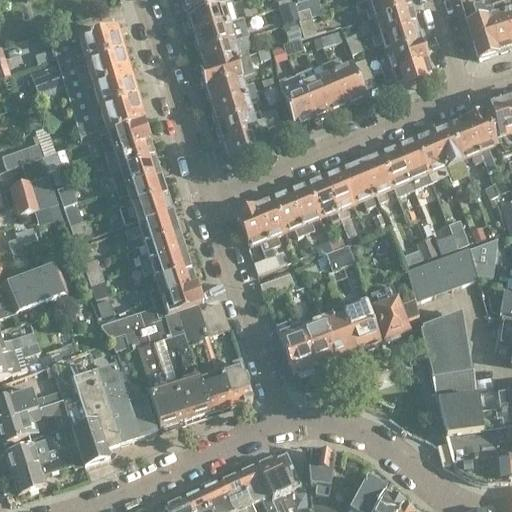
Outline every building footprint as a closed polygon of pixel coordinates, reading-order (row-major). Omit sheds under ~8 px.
[(187,14),(221,4),(219,0),(182,0),(183,3),(182,6),(184,11),(186,13),(187,14)] [(368,24),(409,11),(409,8),(410,6),(408,0),(407,0),(381,0),(359,7),(354,9),(357,17),(365,14),(368,24)] [(496,55),(482,11),(478,0),(458,0),(478,63),(497,57),(496,55)] [(511,12),(508,3),(499,5),(511,45),(511,12)] [(511,50),(511,45),(499,5),(482,11),(496,55),(498,55),(500,56),(506,54),(507,52),(511,50)] [(191,30),(193,36),(237,23),(234,14),(225,17),(222,8),(188,18),(189,21),(187,24),(189,29),(191,30)] [(244,20),(257,17),(255,9),(242,12),(244,20)] [(278,15),(282,29),(285,28),(297,24),(299,24),(296,16),(295,10),(278,15)] [(370,42),(415,29),(413,23),(414,20),(412,14),(410,12),(409,11),(368,24),(373,41),(370,42)] [(310,22),(308,13),(296,16),(299,24),(297,24),(298,26),(310,22)] [(198,54),(246,40),(247,40),(242,21),(237,23),(193,36),(195,43),(194,45),(196,52),(198,53),(198,54)] [(315,37),(310,22),(298,26),(302,41),(315,37)] [(302,41),(298,26),(297,24),(285,28),(282,29),(288,47),(300,43),(303,42),(302,41)] [(385,57),(421,46),(420,44),(421,41),(419,36),(417,35),(415,29),(370,42),(373,51),(382,48),(385,57)] [(144,125),(116,32),(52,51),(81,148),(99,142),(144,125)] [(315,53),(341,45),(337,35),(312,43),(315,53)] [(347,51),(359,46),(355,37),(344,42),(347,51)] [(247,58),(245,51),(249,50),(246,40),(198,54),(199,56),(198,58),(199,64),(202,66),(204,72),(247,58)] [(300,43),(288,47),(282,49),(285,60),(303,55),(300,43)] [(362,54),(359,46),(347,51),(351,59),(362,54)] [(381,78),(426,64),(424,58),(425,56),(423,49),(421,48),(421,46),(385,57),(388,66),(379,69),(381,78)] [(282,51),(271,54),(274,67),(285,63),(282,51)] [(205,89),(206,91),(241,81),(238,71),(250,67),(250,69),(270,63),(267,53),(247,58),(204,72),(200,73),(202,79),(200,82),(202,88),(205,89)] [(329,66),(347,108),(352,106),(355,107),(361,105),(362,102),(365,101),(350,67),(341,70),(338,62),(329,66)] [(361,84),(371,81),(364,64),(354,67),(361,84)] [(396,93),(432,82),(431,79),(432,77),(430,71),(428,70),(426,64),(381,78),(384,86),(393,84),(396,93)] [(312,73),(329,115),(332,114),(335,116),(341,113),(342,110),(347,108),(329,66),(320,70),(320,69),(312,73)] [(54,70),(30,79),(39,103),(63,95),(54,70)] [(294,80),(312,123),(318,120),(321,121),(327,119),(328,116),(329,115),(312,73),(294,80)] [(280,96),(295,130),(297,129),(300,130),(306,128),(307,125),(312,123),(294,80),(285,84),(284,81),(278,84),(278,87),(277,87),(280,96)] [(209,103),(211,108),(255,96),(252,87),(243,89),(241,81),(206,91),(206,92),(205,95),(207,101),(209,103)] [(274,90),(271,81),(260,84),(263,94),(274,90)] [(374,89),(371,81),(361,84),(365,93),(374,89)] [(274,90),(263,94),(262,95),(268,110),(272,108),(280,105),(274,90)] [(216,125),(217,127),(251,116),(248,107),(257,104),(255,96),(211,108),(213,114),(212,117),(214,124),(216,125)] [(511,100),(502,103),(511,125),(511,100)] [(511,158),(511,125),(502,103),(491,107),(491,109),(488,110),(489,112),(482,115),(496,149),(501,161),(502,161),(503,166),(510,164),(508,159),(511,158)] [(272,108),(280,126),(287,123),(280,105),(272,108)] [(487,153),(496,149),(482,115),(479,116),(477,115),(471,117),(471,120),(465,122),(482,164),(481,165),(486,177),(495,173),(487,153)] [(220,138),(222,144),(265,131),(263,123),(254,125),(251,116),(217,127),(217,128),(216,131),(218,137),(220,138)] [(449,129),(447,130),(461,163),(470,159),(473,168),(481,165),(482,164),(465,122),(459,125),(456,124),(450,126),(449,129)] [(280,126),(285,138),(292,135),(287,123),(280,126)] [(142,126),(108,138),(99,142),(104,159),(148,145),(146,138),(147,136),(145,129),(143,129),(142,126)] [(436,134),(430,137),(447,179),(452,192),(457,204),(465,200),(461,189),(462,189),(453,167),(461,163),(447,130),(445,131),(443,130),(437,132),(436,134)] [(268,140),(265,131),(222,144),(224,150),(222,153),(224,159),(227,160),(227,162),(262,152),(259,142),(268,140)] [(415,142),(413,143),(427,178),(436,174),(440,182),(447,179),(430,137),(423,139),(421,138),(416,140),(415,142)] [(402,148),(396,151),(414,193),(422,190),(418,181),(427,178),(413,143),(411,144),(408,143),(403,146),(402,148)] [(104,159),(107,167),(110,176),(154,161),(154,160),(155,158),(152,151),(150,150),(148,145),(104,159)] [(6,174),(20,170),(41,162),(43,161),(39,148),(2,161),(6,174)] [(380,157),(378,158),(392,191),(401,188),(404,193),(405,196),(414,193),(396,151),(390,154),(387,152),(381,155),(380,157)] [(50,177),(51,177),(62,173),(56,157),(43,161),(41,162),(47,178),(50,177)] [(367,162),(361,165),(378,208),(387,204),(383,195),(392,191),(378,158),(376,159),(373,158),(368,160),(367,162)] [(110,176),(113,186),(115,193),(160,179),(158,175),(159,172),(157,164),(155,163),(154,161),(110,176)] [(41,162),(20,170),(25,187),(7,192),(15,220),(57,208),(47,178),(41,162)] [(511,163),(510,164),(503,166),(504,167),(507,167),(511,185),(511,163)] [(342,173),(340,174),(353,208),(362,204),(366,213),(375,209),(368,193),(357,166),(350,169),(348,168),(343,170),(342,173)] [(67,185),(64,173),(62,173),(51,177),(50,177),(54,189),(67,185)] [(353,208),(340,174),(337,175),(335,174),(329,176),(328,179),(322,181),(339,224),(340,223),(347,242),(355,238),(344,211),(353,208)] [(166,194),(166,193),(164,186),(162,184),(160,179),(115,193),(118,202),(127,199),(130,208),(166,197),(165,196),(166,194)] [(307,187),(305,188),(319,222),(327,218),(331,227),(339,224),(322,181),(316,184),(314,183),(308,185),(307,187)] [(76,199),(74,193),(72,187),(56,193),(60,204),(76,199)] [(294,192),(288,195),(305,238),(314,234),(310,225),(319,222),(305,188),(303,189),(300,188),(295,190),(294,192)] [(496,199),(491,188),(484,191),(485,193),(488,202),(496,199)] [(272,202),(270,202),(284,236),(293,232),(297,241),(305,238),(288,195),(281,198),(279,196),(273,199),(272,202)] [(166,197),(130,208),(133,216),(123,219),(127,229),(171,214),(169,209),(170,207),(168,199),(166,198),(166,197)] [(259,207),(252,209),(271,253),(271,252),(279,249),(275,240),(284,236),(270,202),(268,203),(266,202),(260,205),(259,207)] [(69,229),(79,225),(81,225),(74,207),(62,210),(69,229)] [(47,211),(46,212),(50,226),(61,223),(57,209),(47,211)] [(271,253),(252,209),(247,212),(245,210),(239,213),(238,215),(235,216),(249,251),(259,247),(265,262),(253,267),(257,279),(278,271),(274,259),(271,252),(271,253)] [(383,227),(379,217),(372,220),(376,230),(383,227)] [(143,248),(178,236),(178,235),(179,234),(176,226),(174,225),(172,218),(123,234),(126,243),(140,238),(143,248)] [(79,225),(69,229),(73,240),(83,238),(79,225)] [(480,231),(470,235),(474,246),(485,242),(480,231)] [(6,239),(11,253),(20,250),(16,236),(6,239)] [(140,268),(184,254),(182,248),(183,246),(181,238),(178,238),(178,236),(143,248),(146,257),(137,260),(140,268)] [(467,249),(462,237),(451,241),(456,253),(457,253),(467,249)] [(419,253),(424,264),(437,258),(430,241),(416,247),(419,253)] [(333,256),(344,252),(340,242),(329,246),(333,256)] [(330,257),(333,256),(329,246),(328,243),(310,251),(313,257),(318,254),(326,259),(330,257)] [(467,254),(477,280),(491,282),(496,244),(467,254)] [(76,249),(82,263),(91,260),(87,245),(76,249)] [(310,251),(309,248),(299,253),(302,261),(313,257),(310,251)] [(20,250),(11,253),(15,266),(24,263),(20,250)] [(330,257),(326,259),(332,276),(354,268),(348,251),(344,252),(333,256),(330,257)] [(407,270),(422,264),(424,264),(419,253),(404,259),(407,270)] [(155,283),(190,272),(190,270),(191,268),(188,260),(186,260),(184,254),(140,268),(143,277),(152,274),(155,283)] [(458,257),(406,276),(416,307),(478,284),(477,280),(467,254),(458,257)] [(282,255),(274,259),(278,271),(287,267),(282,255)] [(101,281),(99,273),(96,264),(84,268),(90,285),(101,281)] [(57,269),(36,276),(47,304),(67,297),(57,269)] [(315,269),(303,273),(304,276),(307,285),(319,280),(315,269)] [(151,303),(195,289),(194,284),(195,282),(192,274),(190,273),(190,272),(155,283),(158,292),(148,295),(151,303)] [(304,276),(303,273),(295,276),(301,292),(308,289),(307,285),(304,276)] [(47,304),(36,276),(19,283),(30,311),(47,304)] [(282,281),(287,291),(295,289),(291,277),(282,281)] [(107,299),(101,281),(90,285),(96,303),(107,299)] [(287,291),(282,281),(260,289),(264,300),(287,291)] [(5,297),(10,309),(13,317),(30,311),(19,283),(2,289),(5,297)] [(176,315),(197,308),(201,307),(201,306),(202,304),(199,295),(197,295),(195,289),(151,303),(154,312),(150,314),(150,313),(99,329),(101,333),(106,331),(110,343),(123,338),(152,325),(167,318),(176,315)] [(498,317),(511,319),(511,297),(502,295),(498,317)] [(0,312),(10,309),(5,297),(0,298),(0,312)] [(405,329),(420,324),(416,310),(400,316),(395,300),(382,304),(384,309),(373,313),(384,344),(386,343),(388,345),(397,341),(398,339),(408,336),(405,329)] [(112,316),(108,303),(98,306),(102,319),(112,316)] [(357,353),(357,354),(367,350),(368,352),(378,349),(377,347),(380,346),(365,305),(343,313),(344,318),(357,353)] [(207,340),(228,333),(229,333),(220,307),(199,314),(207,340)] [(176,315),(207,418),(229,411),(218,374),(207,340),(199,314),(197,308),(176,315)] [(0,312),(0,323),(2,323),(2,321),(13,317),(10,309),(0,312)] [(316,368),(335,361),(320,322),(317,313),(296,321),(297,323),(298,322),(316,368)] [(152,325),(182,427),(188,425),(188,424),(193,423),(194,425),(207,421),(206,419),(207,418),(176,315),(167,318),(152,325)] [(419,336),(422,348),(425,361),(436,406),(478,400),(465,341),(460,342),(456,315),(421,328),(422,334),(419,336)] [(335,361),(337,360),(357,353),(344,318),(332,322),(331,318),(320,322),(335,361)] [(278,337),(296,385),(319,375),(316,368),(298,322),(297,323),(276,331),(278,337)] [(147,397),(158,433),(161,432),(162,435),(174,431),(173,428),(179,427),(179,428),(182,427),(152,325),(123,338),(139,385),(146,382),(150,396),(147,397)] [(0,358),(31,349),(37,347),(34,337),(1,347),(0,343),(0,358)] [(109,463),(106,454),(119,450),(95,376),(93,372),(87,355),(75,359),(71,348),(47,356),(52,369),(50,370),(58,395),(59,394),(63,404),(76,447),(79,455),(84,470),(84,471),(86,471),(86,470),(107,463),(107,464),(109,463)] [(31,349),(0,358),(0,381),(11,378),(7,367),(20,363),(19,362),(34,357),(31,349)] [(218,374),(229,411),(243,407),(252,405),(240,367),(230,370),(231,370),(218,374)] [(95,376),(119,450),(120,449),(120,448),(136,443),(136,444),(138,443),(122,392),(114,370),(95,376)] [(122,392),(138,443),(140,443),(142,444),(152,441),(154,438),(156,437),(144,402),(135,405),(130,390),(122,392)] [(30,391),(0,400),(0,423),(41,411),(63,404),(59,394),(58,395),(34,403),(30,391)] [(436,406),(445,442),(509,433),(504,397),(478,400),(436,406)] [(41,411),(0,423),(0,443),(1,447),(29,438),(25,426),(36,422),(34,418),(42,416),(41,411)] [(452,469),(505,463),(511,461),(511,432),(509,433),(445,442),(452,469)] [(4,457),(11,478),(79,455),(76,447),(47,456),(43,444),(4,457)] [(45,489),(42,479),(72,470),(73,474),(84,470),(79,455),(11,478),(17,498),(45,489)] [(314,498),(327,500),(334,460),(330,459),(331,457),(323,455),(321,458),(313,457),(313,461),(309,461),(307,473),(309,489),(315,490),(314,498)] [(274,462),(288,495),(300,490),(285,457),(274,462)] [(285,511),(280,501),(289,497),(288,495),(274,462),(271,464),(268,462),(263,464),(262,468),(255,471),(273,511),(285,511)] [(508,487),(505,463),(452,469),(454,475),(462,481),(478,487),(487,489),(508,487)] [(273,511),(255,471),(248,475),(245,472),(237,476),(252,509),(261,505),(264,511),(273,511)] [(253,511),(252,509),(237,476),(226,481),(226,484),(219,487),(230,511),(253,511)] [(374,511),(382,498),(384,494),(378,490),(380,486),(367,479),(349,511),(374,511)] [(230,511),(219,487),(211,491),(208,489),(203,491),(202,495),(201,496),(208,511),(230,511)] [(208,511),(201,496),(198,497),(195,495),(190,498),(190,501),(182,504),(185,511),(208,511)] [(400,511),(402,509),(400,508),(400,504),(395,502),(391,503),(382,498),(374,511),(400,511)]
